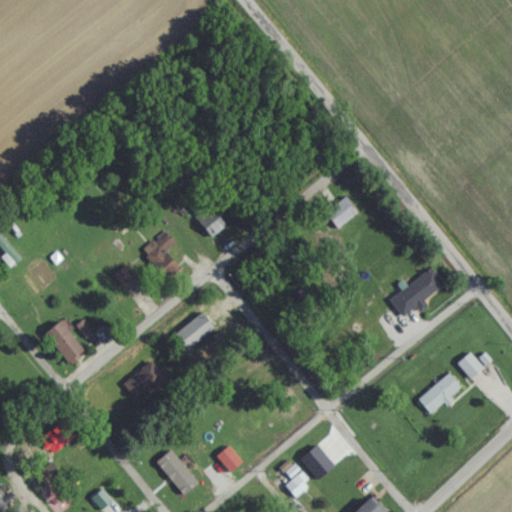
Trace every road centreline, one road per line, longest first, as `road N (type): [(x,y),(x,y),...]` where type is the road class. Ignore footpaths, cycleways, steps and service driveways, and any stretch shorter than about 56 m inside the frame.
road 1 (residential): [(39,511),(7,469),(12,441),(62,391),(362,148)]
road 2 (residential): [(511,331),(239,0)]
road 3 (residential): [(205,511),(478,291)]
road 4 (residential): [(412,511),(210,268)]
road 5 (residential): [(168,511),(62,391)]
road 6 (residential): [(424,511),(511,428)]
